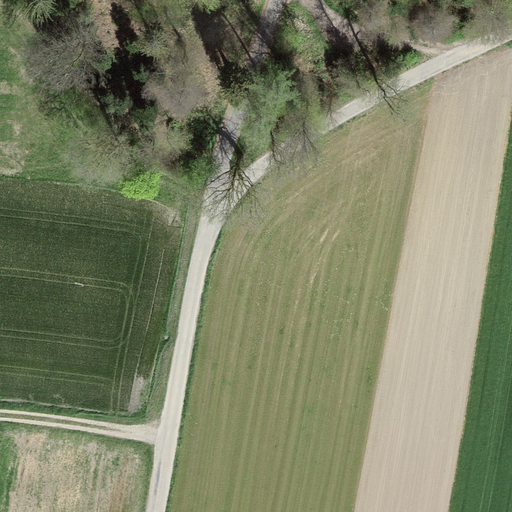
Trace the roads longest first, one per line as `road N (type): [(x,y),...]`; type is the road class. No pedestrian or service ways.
road 1 (track): [(279,0),(215,188),(386,82),(511,25)]
road 2 (unclassified): [(215,188),(154,511)]
road 3 (track): [(165,435),(0,418)]
road 4 (track): [(460,49),(363,34),(315,0)]
